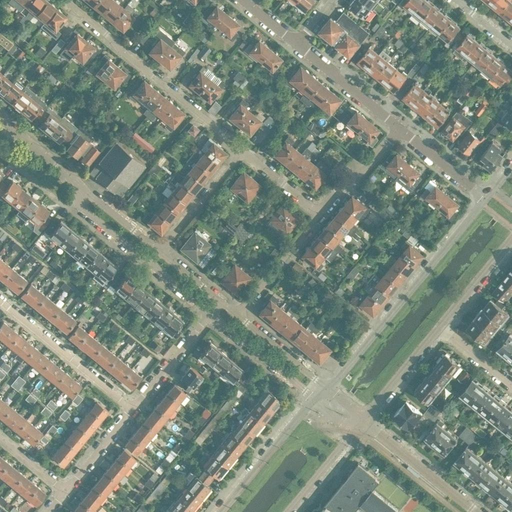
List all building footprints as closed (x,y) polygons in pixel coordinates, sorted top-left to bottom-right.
[(28,0),(25,5),(35,13),(45,0),(28,0)] [(50,4),(47,1),(45,0),(35,13),(45,21),(56,8),(54,7),(54,6),(52,3),(50,4)] [(113,0),(96,0),(92,5),(94,6),(94,7),(97,10),(98,9),(103,13),(114,0),(113,0)] [(114,0),(103,13),(107,17),(107,18),(110,20),(112,20),(113,21),(124,9),(114,0)] [(296,0),(295,2),(305,10),(309,6),(311,9),(318,0),(317,0),(296,0)] [(365,19),(372,11),(359,0),(353,0),(351,2),(353,4),(350,7),(365,19)] [(359,0),(372,11),(379,2),(376,0),(359,0)] [(413,12),(423,0),(401,0),(395,8),(399,11),(404,4),(413,12)] [(427,0),(428,0),(427,0),(423,0),(413,12),(422,19),(434,4),(430,0),(427,0)] [(495,0),(491,5),(494,7),(494,9),(499,13),(509,0),(495,0)] [(511,0),(509,0),(499,13),(504,17),(506,17),(508,19),(511,14),(511,0)] [(127,26),(137,13),(134,10),(134,9),(128,4),(124,9),(113,21),(114,22),(114,24),(117,26),(118,26),(123,29),(126,25),(127,26)] [(440,9),(434,4),(422,19),(431,26),(442,12),(439,10),(440,9)] [(227,14),(216,5),(211,12),(207,9),(201,15),(202,16),(204,14),(218,25),(227,14)] [(57,9),(56,8),(45,21),(51,26),(48,30),(52,34),(63,21),(62,20),(65,16),(61,13),(61,11),(58,9),(57,9)] [(331,17),(321,29),(321,33),(337,46),(357,23),(344,12),(336,21),(331,17)] [(445,14),(442,12),(431,26),(439,33),(451,18),(446,13),(445,14)] [(238,24),(227,14),(218,25),(232,37),(230,39),(232,40),(237,34),(233,30),(238,24)] [(451,18),(439,33),(447,39),(444,43),(448,47),(454,39),(455,40),(461,32),(457,29),(460,26),(457,24),(458,23),(451,18)] [(375,32),(380,26),(376,22),(371,29),(375,32)] [(350,56),(364,38),(369,33),(357,23),(337,46),(350,56)] [(380,37),(387,28),(382,24),(380,26),(375,32),(374,33),(380,37)] [(159,59),(170,47),(174,41),(159,28),(154,34),(159,38),(152,46),(153,47),(149,51),(154,55),(154,56),(157,58),(158,58),(159,59)] [(65,47),(74,54),(85,40),(77,33),(78,32),(73,29),(68,35),(72,39),(65,47)] [(0,30),(0,41),(10,49),(15,43),(0,30)] [(198,37),(203,42),(209,35),(204,30),(198,37)] [(462,58),(477,41),(474,38),(475,37),(469,32),(466,36),(461,32),(455,40),(459,44),(454,51),(462,58)] [(63,43),(59,39),(56,41),(53,38),(44,47),(48,51),(53,46),(57,49),(63,43)] [(93,47),(85,40),(74,54),(82,61),(89,53),(93,56),(98,49),(94,46),(93,47)] [(260,60),(269,49),(258,40),(253,47),(249,43),(243,50),(248,54),(250,52),(260,60)] [(474,61),(486,46),(481,41),(480,43),(477,41),(462,58),(466,61),(469,57),(474,61)] [(197,54),(202,58),(211,49),(206,44),(197,54)] [(361,66),(366,70),(379,54),(370,46),(358,61),(362,64),(361,66)] [(492,51),(486,46),(474,61),(483,69),(494,55),(491,52),(492,51)] [(170,47),(159,59),(161,61),(161,62),(164,64),(165,64),(169,68),(173,63),(173,64),(184,51),(180,48),(176,52),(170,47)] [(275,65),(281,58),(269,49),(260,60),(271,69),(269,71),(274,75),(279,68),(275,65)] [(97,73),(105,80),(117,66),(108,59),(109,58),(105,54),(99,61),(103,64),(97,73)] [(379,54),(366,70),(372,74),(374,74),(376,75),(388,61),(379,54)] [(497,57),(494,55),(483,69),(491,76),(504,61),(498,56),(497,57)] [(388,61),(376,75),(379,78),(379,80),(384,84),(397,68),(388,61)] [(511,74),(510,72),(511,69),(509,67),(510,66),(504,61),(491,76),(504,86),(507,83),(511,77),(511,74)] [(425,63),(418,71),(424,75),(430,67),(425,63)] [(125,72),(117,66),(105,80),(114,87),(120,78),(124,82),(130,75),(125,71),(125,72)] [(199,92),(213,74),(207,69),(207,70),(202,66),(192,79),(193,80),(189,84),(194,88),(194,89),(196,91),(198,91),(199,92)] [(293,82),(299,87),(309,74),(309,73),(308,72),(306,70),(304,70),(300,66),(296,71),(296,70),(285,83),(290,86),(293,82)] [(397,68),(384,84),(389,89),(391,88),(395,90),(406,76),(397,68)] [(239,83),(243,77),(236,72),(232,77),(239,83)] [(456,83),(461,76),(459,75),(457,77),(452,72),(448,77),(456,83)] [(214,97),(224,84),(220,81),(220,80),(213,74),(199,92),(201,94),(201,95),(204,97),(205,97),(209,101),(213,96),(214,97)] [(309,95),(320,83),(315,79),(315,77),(312,75),(311,75),(309,74),(299,87),(308,95),(309,95)] [(3,75),(0,78),(0,92),(3,95),(13,83),(3,75)] [(12,103),(22,90),(25,86),(16,79),(13,83),(3,95),(12,103)] [(143,101),(154,88),(152,87),(152,86),(149,84),(148,84),(144,80),(140,84),(139,84),(129,97),(133,100),(137,96),(143,101)] [(405,102),(410,106),(424,89),(419,85),(420,83),(416,81),(403,97),(406,99),(405,102)] [(319,104),(330,91),(329,90),(329,89),(326,86),(325,86),(320,83),(309,95),(313,99),(319,104)] [(469,96),(473,92),(467,87),(464,92),(469,96)] [(153,110),(164,97),(159,93),(159,91),(156,89),(155,89),(154,88),(143,101),(149,106),(153,110)] [(424,89),(410,106),(416,110),(418,109),(420,111),(433,95),(430,92),(429,94),(424,89)] [(22,90),(12,103),(21,110),(31,98),(22,90)] [(331,92),(330,91),(319,104),(326,109),(322,113),(327,116),(337,104),(336,103),(340,99),(336,95),(335,94),(333,92),(331,92)] [(462,104),(469,96),(464,92),(458,100),(462,104)] [(37,118),(48,106),(45,104),(45,103),(44,102),(34,94),(31,98),(21,110),(30,118),(33,115),(37,118)] [(308,105),(312,101),(313,99),(309,95),(304,102),(308,105)] [(433,95),(420,111),(423,113),(422,115),(427,120),(441,103),(436,99),(437,97),(433,95)] [(163,118),(174,105),(172,104),(172,102),(170,100),(168,100),(164,97),(153,110),(157,113),(163,118)] [(238,124),(239,125),(249,112),(243,107),(247,103),(242,99),(232,112),(233,112),(229,117),(233,120),(234,122),(236,124),(238,124)] [(483,102),(475,112),(480,115),(487,106),(483,102)] [(441,103),(427,120),(433,124),(436,124),(438,125),(451,109),(447,106),(446,107),(441,103)] [(175,106),(174,105),(163,118),(169,123),(166,127),(170,130),(181,118),(180,117),(183,113),(179,109),(179,108),(176,106),(175,106)] [(49,133),(63,116),(61,117),(52,110),(48,106),(37,118),(42,122),(39,125),(49,133)] [(148,116),(153,110),(149,106),(143,113),(148,116)] [(511,106),(501,118),(506,122),(502,127),(511,134),(511,106)] [(152,119),(157,113),(153,110),(148,116),(152,119)] [(347,110),(341,117),(343,119),(346,114),(350,118),(353,115),(347,110)] [(367,120),(356,111),(353,115),(350,118),(346,114),(343,119),(341,121),(342,122),(344,120),(358,131),(367,120)] [(249,112),(239,125),(241,126),(241,128),(243,130),(245,130),(249,133),(253,129),(264,117),(259,113),(256,117),(249,112)] [(66,141),(77,127),(63,116),(49,133),(58,140),(61,137),(66,141)] [(269,134),(277,125),(268,117),(259,127),(267,133),(269,134)] [(453,117),(443,131),(444,132),(444,134),(446,136),(448,136),(449,137),(450,135),(454,138),(464,126),(453,117)] [(493,137),(502,127),(506,122),(501,118),(489,134),(493,137)] [(378,129),(367,120),(358,131),(372,142),(370,145),(371,146),(377,139),(373,136),(378,129)] [(188,130),(194,134),(198,129),(193,124),(188,130)] [(313,131),(319,136),(322,136),(326,131),(318,125),(313,131)] [(303,126),(297,133),(303,138),(309,131),(303,126)] [(66,143),(70,146),(68,148),(77,156),(79,153),(84,157),(81,160),(86,164),(94,154),(98,149),(93,145),(88,142),(92,138),(79,127),(66,143)] [(127,128),(124,132),(129,137),(133,133),(127,128)] [(471,131),(459,145),(460,145),(460,147),(463,150),(465,150),(469,153),(475,146),(478,148),(486,138),(480,132),(476,136),(471,131)] [(135,133),(131,138),(149,154),(154,148),(135,133)] [(283,161),(284,162),(295,149),(289,144),(292,140),(288,136),(277,149),(278,150),(275,154),(279,158),(279,159),(282,161),(283,161)] [(206,142),(210,146),(205,152),(218,163),(219,161),(220,161),(222,158),(222,157),(226,153),(221,149),(223,148),(217,143),(216,144),(209,138),(206,142)] [(116,141),(90,172),(90,173),(119,197),(145,165),(116,141)] [(307,155),(313,147),(315,145),(311,141),(306,147),(303,152),(307,155)] [(493,141),(481,157),(485,160),(483,164),(490,170),(505,151),(493,141)] [(311,158),(315,154),(314,154),(317,150),(313,147),(307,155),(311,158)] [(295,149),(284,162),(286,163),(286,165),(289,167),(290,167),(294,170),(305,157),(295,149)] [(218,163),(205,152),(197,162),(210,172),(213,168),(214,168),(217,165),(217,164),(218,163)] [(386,163),(399,174),(408,163),(397,154),(393,159),(392,159),(391,160),(388,157),(382,164),(384,165),(386,163)] [(197,162),(194,159),(190,156),(186,160),(193,166),(189,172),(201,183),(202,181),(204,181),(206,178),(206,177),(210,172),(197,162)] [(305,157),(294,170),(299,174),(299,176),(302,178),(303,178),(305,179),(315,166),(305,157)] [(156,161),(151,168),(156,172),(159,168),(160,169),(162,166),(156,161)] [(319,183),(329,170),(319,162),(315,166),(305,179),(306,180),(306,181),(309,183),(310,183),(314,187),(318,182),(319,183)] [(419,172),(408,163),(399,174),(412,185),(411,187),(413,189),(418,182),(415,179),(415,178),(419,172)] [(201,183),(189,172),(183,178),(180,182),(193,192),(197,188),(198,188),(200,185),(200,184),(201,183)] [(259,185),(244,172),(239,177),(238,177),(235,181),(235,183),(231,188),(246,200),(251,194),(253,195),(258,189),(256,188),(259,185)] [(177,173),(174,176),(178,180),(180,182),(183,178),(177,173)] [(7,186),(3,182),(0,185),(0,195),(1,194),(10,201),(21,188),(21,186),(17,183),(16,184),(12,181),(7,186)] [(193,192),(180,182),(179,183),(172,191),(185,202),(186,201),(187,201),(190,198),(190,197),(193,192)] [(424,194),(438,206),(447,194),(436,185),(431,191),(430,190),(430,191),(426,189),(421,195),(422,196),(424,194)] [(21,188),(10,201),(19,209),(30,196),(30,195),(30,194),(26,191),(25,191),(21,188)] [(185,202),(172,191),(168,197),(161,191),(158,196),(164,201),(177,212),(181,208),(182,208),(184,205),(184,203),(185,202)] [(133,193),(128,199),(133,203),(138,196),(133,193)] [(458,203),(447,194),(438,206),(452,217),(450,219),(451,220),(457,213),(453,211),(454,210),(454,209),(458,203)] [(31,196),(30,196),(19,209),(29,217),(40,203),(36,200),(36,199),(32,196),(31,196)] [(158,196),(154,200),(161,206),(164,201),(158,196)] [(344,205),(343,206),(356,217),(361,211),(365,214),(369,210),(356,199),(356,200),(351,196),(348,201),(346,201),(344,203),(344,205)] [(177,212),(164,201),(161,206),(156,211),(169,222),(170,221),(171,221),(173,218),(173,217),(177,212)] [(370,201),(367,204),(378,214),(381,210),(374,205),(370,201)] [(44,217),(49,211),(45,208),(45,206),(41,203),(40,204),(40,203),(29,217),(34,221),(33,230),(38,234),(43,228),(49,220),(44,217)] [(295,223),(299,218),(294,214),(295,213),(290,208),(289,209),(284,205),(281,208),(279,207),(278,209),(279,210),(274,215),(273,214),(272,216),(274,217),(271,221),(286,233),(290,228),(292,228),(295,224),(295,223)] [(356,217),(343,206),(342,207),(341,207),(338,210),(339,211),(335,216),(348,227),(349,225),(356,217)] [(143,219),(151,225),(156,229),(156,228),(161,232),(164,228),(166,228),(168,225),(168,223),(169,222),(156,211),(151,218),(147,215),(143,219)] [(348,227),(335,216),(331,221),(329,221),(327,224),(327,225),(327,226),(339,236),(347,228),(348,227)] [(56,226),(51,222),(44,230),(49,234),(58,242),(70,228),(60,220),(56,226)] [(225,226),(237,236),(241,231),(236,228),(229,221),(225,226)] [(240,223),(236,228),(241,231),(245,227),(240,223)] [(13,227),(10,230),(15,234),(19,229),(14,225),(13,227)] [(339,236),(327,226),(326,227),(324,227),(322,230),(322,231),(318,236),(331,246),(332,245),(339,236)] [(250,231),(245,227),(241,231),(246,236),(250,231)] [(351,236),(354,232),(348,227),(347,228),(349,230),(346,232),(351,236)] [(70,228),(58,242),(68,250),(79,235),(70,228)] [(207,239),(196,230),(194,233),(181,249),(186,253),(186,254),(190,258),(192,258),(198,263),(201,265),(214,249),(211,247),(206,243),(207,241),(205,240),(207,239)] [(246,236),(241,231),(237,236),(242,241),(246,236)] [(79,235),(68,250),(77,258),(89,243),(79,235)] [(331,246),(318,236),(314,240),(313,240),(311,243),(311,245),(310,246),(323,256),(330,247),(331,246)] [(407,248),(402,254),(415,264),(416,263),(417,263),(419,260),(419,259),(423,255),(418,251),(419,250),(406,240),(403,244),(407,248)] [(89,243),(77,258),(86,265),(98,251),(89,243)] [(317,262),(323,256),(310,246),(309,247),(307,247),(305,250),(305,251),(302,255),(306,259),(305,260),(316,269),(312,273),(317,277),(318,276),(321,272),(318,270),(321,266),(317,262)] [(98,251),(86,265),(95,272),(107,258),(98,251)] [(402,254),(394,263),(393,264),(406,275),(410,270),(411,270),(414,267),(414,266),(415,264),(402,254)] [(112,272),(117,266),(107,258),(95,272),(105,280),(106,281),(103,286),(106,288),(110,284),(117,276),(112,272)] [(4,262),(0,266),(0,277),(2,279),(11,268),(4,262)] [(302,269),(295,263),(292,267),(299,273),(302,269)] [(393,264),(392,265),(385,274),(398,284),(399,283),(401,283),(403,280),(403,279),(406,275),(393,264)] [(43,265),(40,270),(46,275),(49,270),(43,265)] [(225,276),(221,281),(226,285),(226,287),(230,290),(232,290),(236,294),(249,279),(246,276),(247,274),(245,273),(244,274),(239,270),(240,269),(238,267),(237,269),(234,266),(230,271),(228,270),(224,275),(225,276)] [(355,267),(348,275),(353,279),(360,271),(355,267)] [(11,268),(2,279),(9,285),(18,274),(11,268)] [(511,291),(511,269),(493,292),(504,301),(511,291)] [(321,272),(318,276),(323,280),(326,277),(321,272)] [(18,274),(9,285),(17,292),(26,280),(18,274)] [(124,296),(135,281),(126,274),(121,280),(117,276),(110,284),(115,288),(124,296)] [(385,274),(378,283),(377,284),(390,294),(394,290),(395,290),(397,287),(397,285),(398,284),(385,274)] [(377,284),(371,279),(367,283),(372,287),(374,284),(376,285),(377,284)] [(145,289),(135,281),(124,296),(133,303),(145,289)] [(21,295),(28,301),(38,290),(30,283),(21,295)] [(377,284),(376,285),(369,294),(382,304),(383,303),(384,303),(387,300),(386,299),(390,294),(377,284)] [(154,297),(145,289),(133,303),(143,311),(154,297)] [(38,290),(28,301),(36,307),(45,296),(38,290)] [(382,304),(369,294),(364,300),(360,297),(356,301),(369,311),(374,314),(377,310),(379,310),(381,307),(381,306),(382,304)] [(263,308),(259,313),(263,316),(264,318),(266,320),(268,320),(269,321),(280,308),(273,303),(277,299),(272,295),(267,302),(266,302),(262,308),(263,308)] [(45,296),(36,307),(43,313),(52,302),(45,296)] [(154,297),(143,311),(152,319),(164,304),(154,297)] [(490,300),(483,309),(501,324),(508,314),(490,300)] [(52,302),(43,313),(51,319),(60,308),(52,302)] [(173,312),(164,304),(152,319),(161,326),(173,312)] [(60,308),(51,319),(58,325),(67,314),(60,308)] [(280,308),(269,321),(270,322),(270,323),(273,326),(275,325),(279,329),(289,316),(289,315),(280,308)] [(501,324),(483,309),(482,308),(474,318),(476,319),(492,333),(492,332),(500,324),(501,324)] [(176,328),(183,320),(173,312),(161,326),(175,337),(180,331),(176,328)] [(66,332),(75,320),(67,314),(58,325),(66,332)] [(289,316),(279,329),(283,333),(284,334),(286,336),(288,336),(289,337),(299,324),(291,317),(289,316)] [(476,319),(474,318),(475,319),(467,328),(485,343),(493,333),(492,332),(492,333),(476,319)] [(0,338),(2,340),(11,328),(3,322),(0,325),(0,338)] [(299,324),(289,337),(290,338),(290,339),(293,342),(294,342),(299,345),(310,332),(308,331),(299,324)] [(68,336),(77,343),(86,332),(78,325),(68,336)] [(19,334),(11,328),(2,340),(9,346),(19,334)] [(496,335),(496,336),(500,339),(504,333),(500,330),(496,335)] [(86,332),(77,343),(85,350),(94,338),(86,332)] [(310,332),(299,345),(303,349),(303,350),(306,352),(308,352),(309,353),(319,340),(310,333),(310,332)] [(27,341),(19,334),(9,346),(17,352),(27,341)] [(499,354),(505,358),(511,349),(511,335),(510,334),(498,349),(501,352),(499,354)] [(94,338),(85,350),(92,355),(101,344),(94,338)] [(153,340),(149,344),(157,351),(161,347),(153,340)] [(319,340),(309,353),(310,354),(310,356),(313,358),(314,358),(319,362),(322,357),(323,358),(328,352),(333,345),(329,341),(326,346),(319,340)] [(25,358),(34,347),(27,341),(17,352),(25,358)] [(200,355),(210,363),(220,351),(210,342),(200,355)] [(101,344),(92,355),(100,362),(109,350),(101,344)] [(42,353),(34,347),(25,358),(33,365),(42,353)] [(109,350),(100,362),(107,368),(116,356),(109,350)] [(231,360),(220,351),(210,363),(221,372),(231,360)] [(50,360),(42,353),(33,365),(40,371),(50,360)] [(445,353),(437,363),(453,375),(460,366),(445,353)] [(116,356),(107,368),(114,374),(124,362),(116,356)] [(48,378),(58,366),(50,360),(40,371),(48,378)] [(242,369),(231,360),(221,372),(237,385),(244,376),(240,372),(242,369)] [(124,362),(114,374),(122,380),(131,368),(124,362)] [(434,370),(431,373),(445,385),(453,375),(437,363),(433,368),(434,370)] [(180,384),(189,391),(202,376),(189,365),(180,377),(183,379),(180,384)] [(58,366),(48,378),(56,384),(65,373),(58,366)] [(140,376),(131,368),(122,380),(131,388),(140,376)] [(458,378),(463,382),(470,374),(465,370),(458,378)] [(73,379),(65,373),(56,384),(63,390),(73,379)] [(426,377),(421,382),(437,395),(445,385),(431,373),(428,377),(426,377)] [(81,385),(73,379),(63,390),(72,397),(81,385)] [(469,402),(483,384),(477,380),(476,382),(473,379),(466,387),(463,385),(457,392),(469,402)] [(430,404),(437,395),(421,382),(414,391),(430,404)] [(174,384),(167,392),(179,401),(185,394),(174,384)] [(281,400),(278,398),(282,393),(271,384),(258,400),(272,411),(281,400)] [(489,389),(483,384),(469,402),(478,409),(490,393),(487,391),(489,389)] [(241,392),(236,388),(233,392),(238,396),(241,392)] [(167,392),(161,399),(173,409),(179,401),(167,392)] [(493,396),(490,393),(478,409),(486,415),(500,398),(495,394),(493,396)] [(500,398),(486,415),(495,423),(507,407),(504,405),(506,403),(500,398)] [(161,399),(155,407),(167,416),(173,409),(161,399)] [(272,411),(258,400),(249,411),(263,422),(272,411)] [(3,401),(0,404),(0,417),(1,419),(11,407),(3,401)] [(422,414),(408,402),(406,401),(400,408),(399,408),(395,413),(395,414),(394,415),(409,427),(417,418),(418,419),(422,414)] [(97,402),(90,409),(102,419),(108,411),(97,402)] [(440,411),(432,404),(427,409),(435,416),(436,417),(438,414),(440,411)] [(11,407),(1,419),(9,425),(19,414),(11,407)] [(155,407),(149,414),(161,423),(167,416),(155,407)] [(453,407),(450,411),(456,416),(459,412),(453,407)] [(510,410),(507,407),(495,423),(503,429),(511,418),(511,408),(510,410)] [(95,427),(102,419),(90,409),(84,417),(95,427)] [(435,416),(427,409),(424,414),(431,420),(435,416)] [(263,422),(249,411),(240,422),(254,433),(263,422)] [(19,414),(9,425),(17,431),(26,420),(19,414)] [(149,414),(143,421),(155,431),(161,423),(149,414)] [(220,418),(215,414),(212,418),(217,422),(220,418)] [(462,415),(459,418),(466,424),(468,420),(462,415)] [(434,447),(447,431),(441,426),(444,423),(439,419),(436,417),(435,416),(431,420),(429,423),(434,428),(425,438),(429,441),(427,442),(434,447)] [(95,427),(84,417),(77,425),(89,434),(95,427)] [(511,418),(503,429),(511,436),(511,418)] [(24,437),(34,426),(26,420),(17,431),(24,437)] [(143,421),(137,429),(149,438),(155,431),(143,421)] [(254,433),(240,422),(231,433),(244,445),(254,433)] [(89,434),(77,425),(71,432),(83,442),(89,434)] [(34,426),(24,437),(33,444),(42,433),(34,426)] [(459,436),(464,440),(471,431),(466,427),(459,436)] [(489,439),(476,428),(474,431),(487,441),(489,439)] [(137,429),(131,436),(143,445),(149,438),(137,429)] [(447,431),(434,447),(440,452),(441,451),(444,453),(453,443),(453,444),(457,439),(447,431)] [(471,431),(464,440),(469,444),(476,435),(471,431)] [(83,442),(71,432),(65,440),(77,449),(83,442)] [(206,436),(201,432),(197,436),(202,440),(206,436)] [(244,445),(231,433),(222,444),(236,456),(244,445)] [(125,444),(136,453),(143,445),(131,436),(125,444)] [(77,449),(65,440),(59,448),(70,457),(77,449)] [(236,456),(222,444),(213,455),(227,466),(236,456)] [(456,466),(462,471),(476,454),(467,447),(455,462),(458,464),(456,466)] [(70,457),(59,448),(52,456),(63,466),(70,457)] [(123,449),(117,457),(129,466),(135,458),(123,449)] [(476,454),(462,471),(469,476),(470,475),(473,477),(486,462),(476,454)] [(227,466),(213,455),(204,466),(204,467),(200,471),(211,480),(215,475),(218,478),(227,466)] [(0,472),(8,463),(1,457),(0,457),(0,472)] [(117,457),(111,464),(123,473),(129,466),(117,457)] [(167,465),(162,461),(159,464),(154,469),(160,474),(167,465)] [(486,462),(473,477),(476,480),(475,481),(481,486),(495,470),(486,462)] [(16,469),(8,463),(0,472),(0,475),(6,480),(16,469)] [(322,508),(319,511),(318,511),(353,511),(360,504),(370,511),(401,511),(373,489),(379,481),(358,463),(324,506),(322,508)] [(111,464),(105,471),(117,481),(123,473),(111,464)] [(23,474),(16,469),(6,480),(13,486),(23,474)] [(495,470),(481,486),(488,492),(489,490),(492,492),(504,477),(495,470)] [(105,471),(100,478),(111,488),(117,481),(105,471)] [(196,476),(187,487),(201,498),(210,487),(207,485),(211,480),(200,471),(196,476)] [(151,475),(149,478),(148,478),(146,480),(151,484),(153,482),(158,476),(153,472),(151,475)] [(30,480),(23,474),(13,486),(21,492),(30,480)] [(511,483),(504,477),(492,492),(495,495),(494,497),(500,502),(511,486),(511,483)] [(100,478),(93,486),(105,495),(111,488),(100,478)] [(37,486),(30,480),(21,492),(28,498),(37,486)] [(45,493),(37,486),(28,498),(36,504),(45,493)] [(93,486),(87,494),(98,503),(105,495),(93,486)] [(511,486),(500,502),(506,507),(508,505),(511,508),(511,506),(511,486)] [(201,498),(187,487),(178,498),(192,509),(201,498)] [(98,503),(87,494),(81,501),(93,510),(98,503)] [(153,501),(148,497),(144,501),(150,505),(153,501)] [(189,511),(192,509),(178,498),(169,509),(173,511),(189,511)] [(81,501),(75,509),(78,511),(90,511),(93,510),(81,501)] [(150,505),(144,501),(141,505),(146,509),(150,505)]
